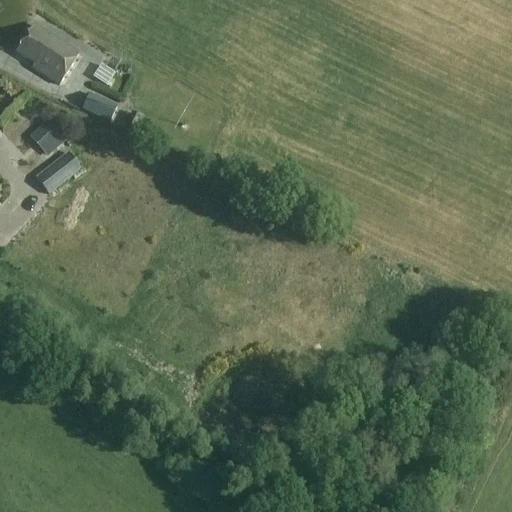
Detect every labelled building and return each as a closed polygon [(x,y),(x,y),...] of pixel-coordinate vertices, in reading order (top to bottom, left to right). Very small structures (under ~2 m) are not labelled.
[(57,88),(78,55),(34,26),(16,54),(33,64),(29,70),(57,88)] [(111,124),(118,108),(91,96),(84,112),(111,124)] [(124,129),(133,132),(140,118),(131,114),(124,129)] [(60,135),(36,153),(45,166),(69,148),(60,135)] [(82,174),(69,157),(38,180),(51,198),(82,174)] [(25,212),(7,250),(94,290),(112,251),(25,212)] [(161,275),(159,282),(146,279),(141,299),(165,305),(172,278),(161,275)]
